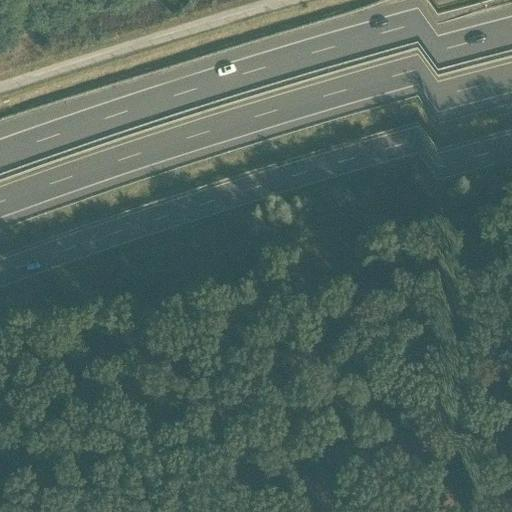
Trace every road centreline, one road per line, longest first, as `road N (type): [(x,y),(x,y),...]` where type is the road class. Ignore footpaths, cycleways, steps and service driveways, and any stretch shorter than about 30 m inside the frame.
road 1 (tertiary): [(0,306),(330,197),(511,147)]
road 2 (motorway): [(0,236),(190,171),(511,80)]
road 3 (motorway): [(511,34),(217,117),(0,189)]
road 4 (track): [(404,0),(156,69),(0,123)]
